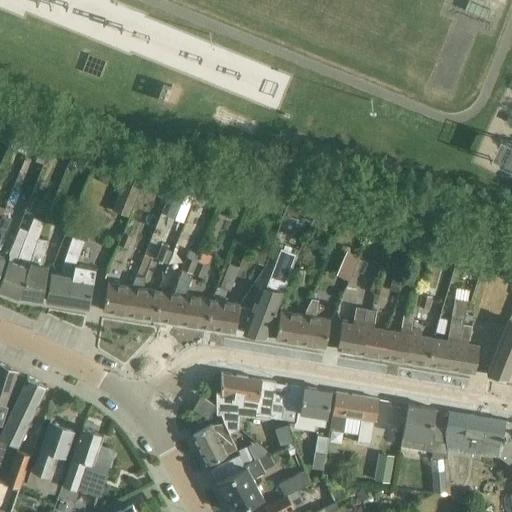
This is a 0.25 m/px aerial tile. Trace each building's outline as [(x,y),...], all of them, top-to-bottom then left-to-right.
[(46,161),(51,149),(33,142),(28,154),(46,161)] [(129,215),(141,183),(126,177),(114,209),(129,215)] [(319,199),(294,192),(288,205),(305,212),(301,223),(309,226),(319,199)] [(0,269),(4,258),(0,256),(0,243),(1,244),(4,234),(9,220),(0,216),(0,269)] [(0,289),(18,296),(27,273),(45,224),(34,220),(17,263),(8,260),(3,273),(0,281),(0,289)] [(43,300),(47,273),(47,269),(44,269),(52,227),(45,224),(27,273),(18,296),(43,300)] [(132,237),(123,233),(118,244),(127,248),(132,237)] [(142,265),(153,239),(142,235),(131,261),(142,265)] [(46,301),(89,308),(95,271),(96,266),(76,262),(79,253),(84,241),(74,237),(64,266),(62,266),(62,273),(62,275),(51,273),(46,301)] [(168,264),(173,253),(162,248),(157,259),(168,264)] [(353,270),(359,258),(346,252),(336,276),(348,282),(353,270)] [(182,323),(186,296),(194,274),(196,269),(200,258),(191,254),(176,294),(161,292),(157,319),(182,323)] [(267,337),(291,273),(296,260),(282,254),(268,289),(262,288),(245,333),(267,337)] [(209,261),(200,258),(196,269),(205,273),(209,261)] [(237,265),(228,262),(219,285),(229,289),(237,265)] [(303,283),(305,273),(305,271),(293,269),(291,281),(303,283)] [(194,274),(186,296),(182,323),(206,326),(210,300),(194,297),(202,277),(194,274)] [(153,318),(157,291),(144,289),(146,278),(134,276),(133,287),(128,314),(153,318)] [(128,314),(133,287),(108,283),(103,310),(128,314)] [(454,368),(461,323),(465,299),(452,297),(445,339),(436,337),(431,364),(454,368)] [(312,299),(305,315),(305,316),(301,342),(326,346),(330,319),(316,317),(319,300),(312,299)] [(235,331),(240,306),(240,304),(214,301),(210,327),(235,331)] [(359,352),(364,321),(366,309),(355,308),(353,324),(341,322),(337,348),(359,352)] [(366,309),(364,321),(359,352),(380,356),(385,330),(374,328),(376,311),(366,309)] [(301,342),(305,316),(305,315),(280,311),(276,338),(301,342)] [(509,378),(511,370),(511,315),(487,374),(509,378)] [(407,360),(412,329),(413,317),(403,316),(400,332),(389,330),(385,356),(407,360)] [(471,324),(461,323),(454,368),(475,371),(480,345),(468,343),(471,324)] [(422,330),(412,329),(407,360),(428,364),(432,337),(421,335),(422,330)] [(0,423),(18,371),(0,364),(0,423)] [(238,417),(243,377),(221,373),(221,394),(217,394),(217,416),(224,416),(238,417)] [(19,446),(47,386),(28,376),(0,434),(0,469),(1,467),(10,442),(19,446)] [(270,418),(276,382),(243,377),(238,417),(243,417),(270,419),(270,418)] [(288,384),(276,382),(270,418),(282,420),(284,409),(288,384)] [(327,417),(331,391),(288,384),(284,409),(282,420),(295,422),(295,425),(313,428),(314,425),(324,427),(326,417),(327,417)] [(330,430),(344,432),(346,416),(362,419),(359,442),(371,444),(374,420),(376,421),(379,399),(336,392),(330,430)] [(193,409),(209,419),(216,406),(201,396),(193,409)] [(446,432),(448,416),(434,414),(435,408),(409,404),(401,446),(447,454),(447,446),(446,432)] [(511,421),(449,410),(448,416),(446,432),(447,446),(500,455),(511,465),(511,467),(511,493),(511,494),(511,500),(511,421)] [(243,417),(238,417),(224,416),(224,421),(226,425),(225,425),(230,436),(238,431),(242,418),(243,417)] [(50,422),(35,470),(34,470),(29,486),(56,495),(66,468),(64,467),(75,431),(50,422)] [(289,422),(277,427),(284,445),(295,441),(289,422)] [(224,424),(210,426),(192,435),(207,464),(237,449),(230,436),(225,425),(224,424)] [(64,482),(59,496),(76,501),(79,490),(98,496),(107,467),(94,462),(104,434),(83,427),(64,482)] [(326,454),(329,438),(318,437),(315,452),(326,454)] [(19,492),(31,457),(18,452),(5,486),(19,492)] [(240,455),(211,470),(217,483),(246,467),(240,455)] [(378,457),(374,480),(389,482),(392,459),(378,457)] [(236,511),(263,498),(253,479),(265,473),(258,460),(246,467),(217,483),(232,511),(236,511)] [(435,494),(451,496),(450,485),(448,485),(446,461),(432,462),(435,494)] [(292,493),(310,483),(305,469),(278,483),(285,496),(292,493)] [(347,496),(341,484),(326,483),(335,501),(347,496)] [(295,498),(292,493),(285,496),(256,511),(285,511),(295,507),(291,500),(295,498)]
